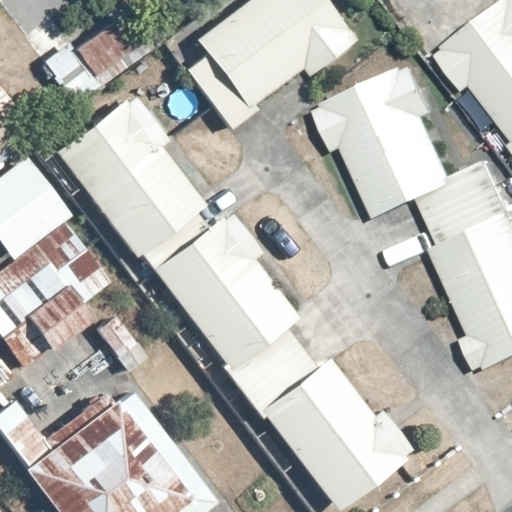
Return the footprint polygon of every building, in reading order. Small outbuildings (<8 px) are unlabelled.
[(257,108),(254,104),(299,65),(308,75),(356,34),(326,0),(235,0),(170,56),(229,125),(233,129),(257,108)] [(447,50),(440,56),(467,93),(475,88),(511,139),(511,0),(506,0),(444,45),(447,50)] [(39,59),(74,109),(101,89),(93,77),(147,39),(126,9),(74,46),(69,38),(39,59)] [(434,110),(413,63),(317,105),(338,152),(346,149),(377,220),(417,202),(473,329),(463,334),(482,376),(511,363),(511,215),(484,153),(450,168),(426,114),(434,110)] [(133,94),(53,148),(257,418),(336,511),(339,511),(417,446),(386,409),(377,416),(327,358),(317,367),(285,329),(301,315),(254,259),(263,252),(214,193),(204,202),(156,146),(168,135),(133,94)] [(0,162),(20,147),(0,120),(0,162)] [(20,147),(0,162),(0,247),(8,258),(0,263),(0,338),(20,366),(42,349),(48,357),(87,328),(120,373),(145,354),(96,289),(109,279),(65,222),(73,216),(20,147)] [(0,433),(59,511),(198,511),(215,500),(127,383),(109,396),(98,381),(76,398),(54,370),(5,401),(0,395),(0,433)]
